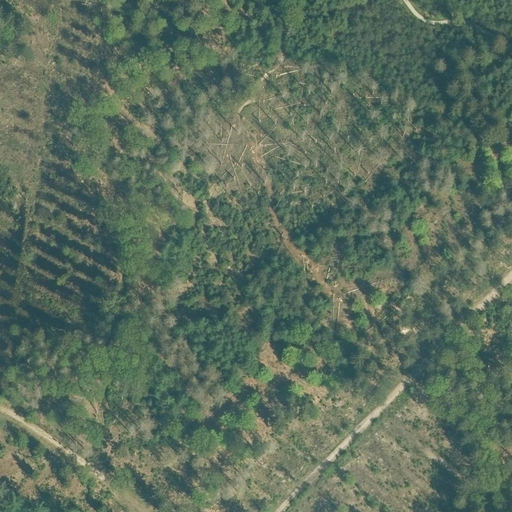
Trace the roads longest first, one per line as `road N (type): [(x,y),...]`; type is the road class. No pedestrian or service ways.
road 1 (track): [(110,0),(110,75),(130,107),(129,288),(97,473)]
road 2 (track): [(424,366),(280,511)]
road 3 (track): [(145,511),(0,415)]
road 4 (track): [(511,276),(424,366)]
